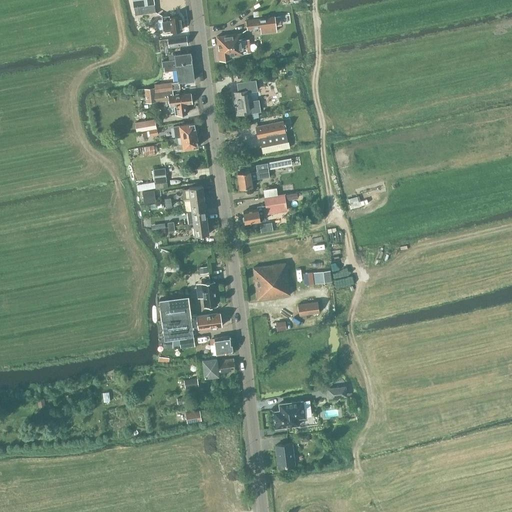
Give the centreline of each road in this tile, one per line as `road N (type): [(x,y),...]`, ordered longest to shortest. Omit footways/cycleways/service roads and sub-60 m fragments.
road 1 (track): [(314,0),(321,141),(358,292),(347,328),(373,401),(356,472),(311,511)]
road 2 (tertiary): [(263,511),(194,0)]
